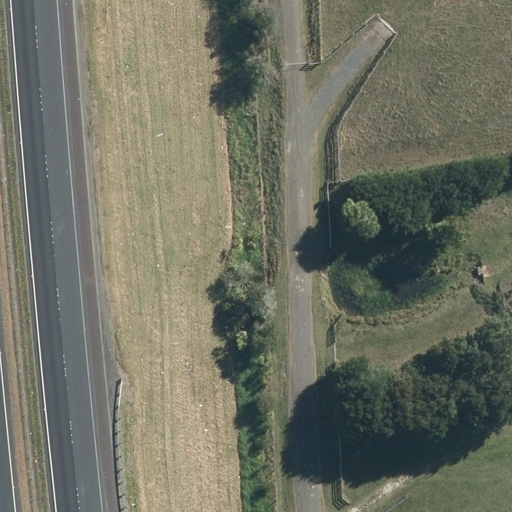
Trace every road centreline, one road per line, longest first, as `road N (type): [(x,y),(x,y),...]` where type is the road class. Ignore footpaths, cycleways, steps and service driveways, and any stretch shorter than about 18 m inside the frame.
road 1 (motorway): [(45,0),(57,258),(82,511)]
road 2 (track): [(313,511),(291,0)]
road 3 (track): [(361,511),(393,484),(511,416)]
road 4 (track): [(296,136),(384,28)]
